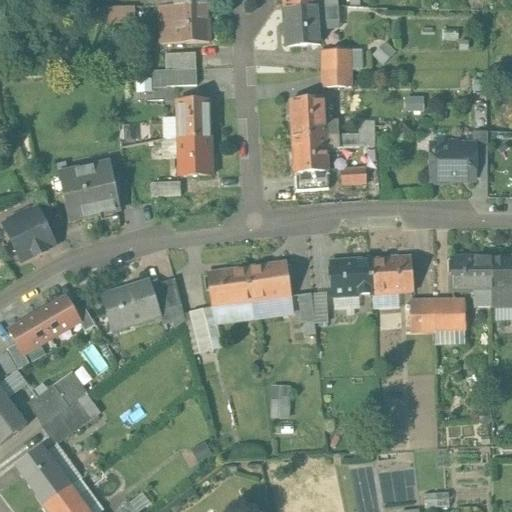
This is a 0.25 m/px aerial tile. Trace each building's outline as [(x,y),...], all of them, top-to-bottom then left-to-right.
[(284,0),(285,10),(318,9),(337,8),(336,0),(284,0)] [(174,7),(159,7),(160,45),(209,43),(208,6),(207,6),(174,7)] [(132,8),(110,9),(111,21),(132,21),(132,8)] [(318,9),(285,10),(287,48),(320,46),(318,9)] [(363,51),(320,52),(321,88),(351,88),(351,73),(363,73),(363,51)] [(195,54),(165,55),(165,72),(196,71),(195,54)] [(195,72),(165,73),(166,88),(195,87),(195,72)] [(323,99),(290,101),(292,138),(337,135),(336,122),(325,123),(323,99)] [(209,101),(178,102),(178,140),(210,139),(209,101)] [(487,133),(473,133),(473,148),(474,148),(474,157),(487,157),(487,133)] [(337,135),(292,138),(294,175),(295,175),(327,173),(326,149),(338,148),(337,135)] [(178,140),(177,140),(178,177),(211,177),(210,139),(178,140)] [(473,148),(459,148),(455,144),(448,144),(444,148),(431,148),(431,180),(432,180),(435,183),(446,183),(450,180),(474,180),(474,157),(474,148),(473,148)] [(109,164),(58,175),(68,221),(119,210),(109,164)] [(342,186),(367,185),(366,167),(341,168),(342,186)] [(327,173),(295,175),(296,193),(328,191),(327,173)] [(178,184),(151,184),(152,198),(179,197),(178,184)] [(0,223),(22,267),(58,249),(34,201),(0,217),(0,223)] [(511,257),(491,258),(491,308),(511,307),(511,257)] [(411,258),(370,261),(372,293),(373,296),(413,294),(411,258)] [(491,258),(451,258),(450,292),(473,292),(473,308),(491,308),(491,258)] [(370,261),(330,263),(332,296),(372,293),(370,261)] [(285,263),(246,269),(251,302),(290,297),(285,263)] [(246,269),(206,274),(211,308),(251,302),(246,269)] [(174,281),(160,285),(164,296),(168,310),(180,306),(174,281)] [(149,283),(101,298),(106,315),(111,314),(117,331),(160,317),(154,299),(149,283)] [(301,324),(329,322),(327,293),(299,295),(301,324)] [(180,306),(168,310),(164,296),(154,299),(160,317),(163,327),(172,324),(174,329),(184,322),(182,315),(183,315),(180,306)] [(79,323),(65,300),(38,316),(51,339),(79,323)] [(464,301),(433,302),(434,332),(447,332),(447,342),(463,341),(463,332),(465,332),(464,301)] [(433,302),(409,302),(409,333),(434,332),(433,302)] [(38,316),(10,332),(23,355),(51,339),(38,316)] [(85,396),(70,375),(53,387),(68,408),(85,396)] [(271,417),(291,418),(291,386),(272,386),(271,417)] [(53,387),(32,402),(48,424),(69,408),(68,408),(53,387)] [(26,429),(0,394),(0,446),(1,448),(26,429)] [(98,414),(85,396),(68,408),(69,408),(82,426),(98,414)] [(48,424),(42,428),(54,445),(82,426),(69,408),(48,424)] [(41,450),(17,468),(46,507),(70,489),(41,450)] [(87,511),(70,489),(46,507),(49,511),(87,511)]
